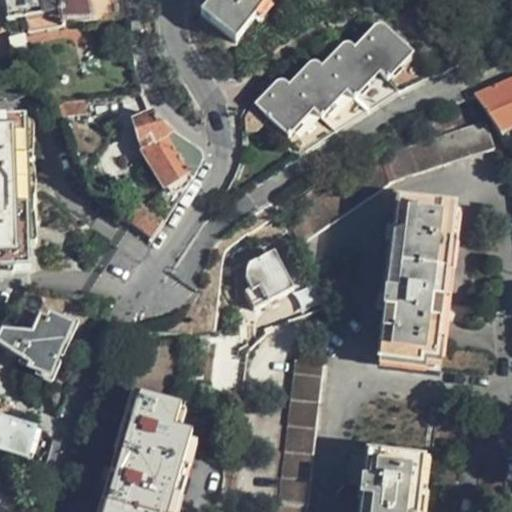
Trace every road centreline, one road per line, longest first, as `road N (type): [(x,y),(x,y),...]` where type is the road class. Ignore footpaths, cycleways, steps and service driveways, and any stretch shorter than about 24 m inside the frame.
road 1 (residential): [(230,511),(257,358),(296,332),(317,331),(341,344),(364,376),(499,398),(511,415)]
road 2 (residential): [(169,246),(420,98),(511,62)]
road 3 (residential): [(42,511),(106,324),(169,246)]
road 4 (unknown): [(511,206),(496,194),(398,192),(387,199),(344,348)]
road 5 (unknown): [(0,110),(41,126),(68,198),(115,253)]
road 6 (residential): [(220,155),(179,125),(149,84),(135,0)]
road 7 (residential): [(174,0),(181,56),(220,120),(220,155)]
road 8 (unknown): [(499,398),(511,246)]
